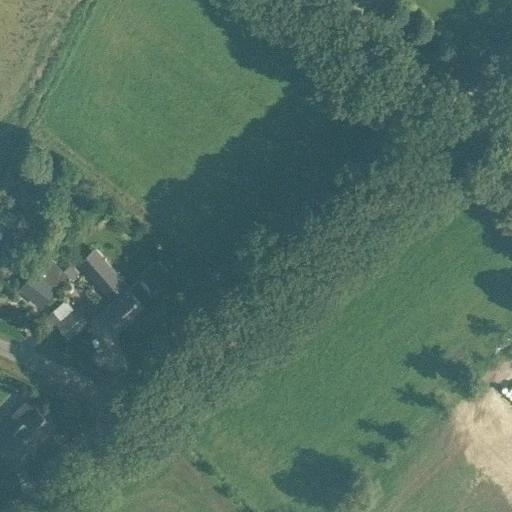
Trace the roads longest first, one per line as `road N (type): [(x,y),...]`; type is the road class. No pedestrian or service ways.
road 1 (unclassified): [(130,409),(511,51)]
road 2 (unclassified): [(11,511),(130,409)]
road 3 (unclassified): [(130,409),(0,347)]
